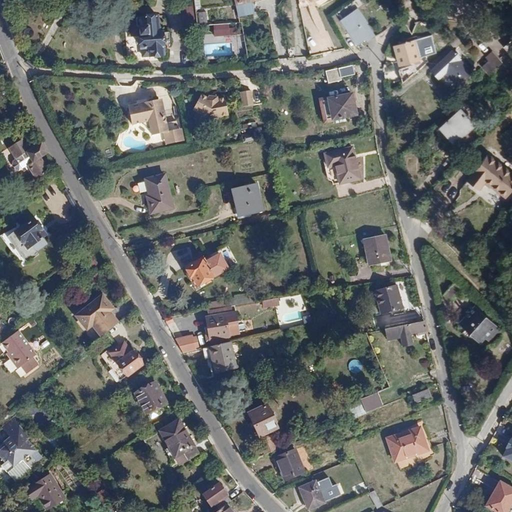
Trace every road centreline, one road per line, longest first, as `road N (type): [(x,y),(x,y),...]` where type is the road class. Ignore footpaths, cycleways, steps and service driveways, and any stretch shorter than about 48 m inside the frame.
road 1 (residential): [(277,511),(210,422),(16,70)]
road 2 (residential): [(467,459),(413,231),(385,150),(377,50)]
road 3 (residential): [(16,70),(199,77),(377,50)]
